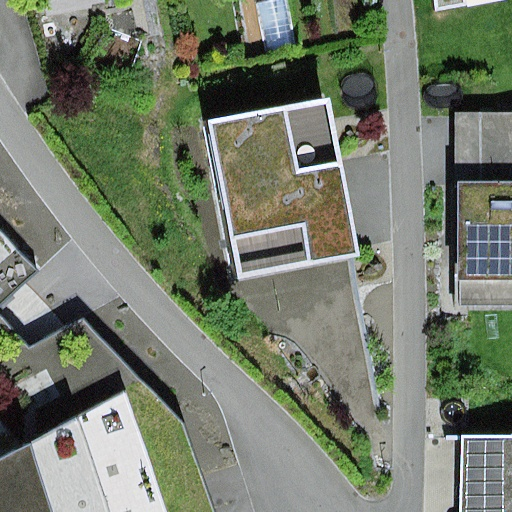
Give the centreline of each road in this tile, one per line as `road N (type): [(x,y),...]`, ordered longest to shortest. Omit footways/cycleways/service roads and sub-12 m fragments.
road 1 (residential): [(324,511),(246,402),(31,170),(0,114)]
road 2 (residential): [(402,511),(410,414),(405,0)]
